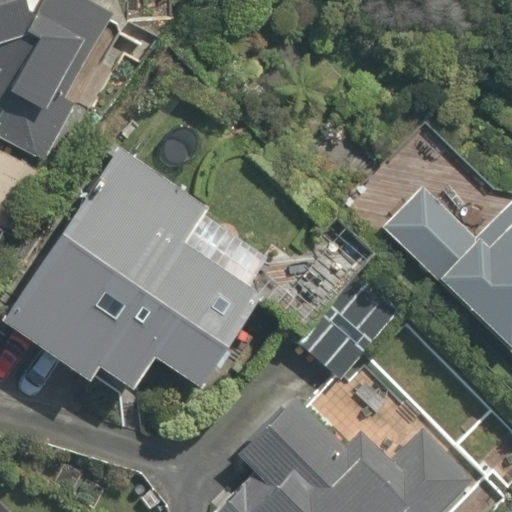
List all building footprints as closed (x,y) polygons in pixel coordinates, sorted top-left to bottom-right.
[(76,0),(0,0),(0,142),(45,164),(116,19),(76,0)] [(136,358),(187,392),(252,294),(236,283),(260,246),(103,141),(0,294),(0,326),(76,377),(88,360),(120,382),(136,358)] [(511,172),(457,230),(422,197),(383,237),(511,362),(511,172)] [(396,309),(349,262),(279,330),(326,378),(396,309)] [(374,464),(322,415),(313,425),(278,392),(223,450),(241,466),(197,511),(440,511),(467,483),(408,428),(374,464)]
